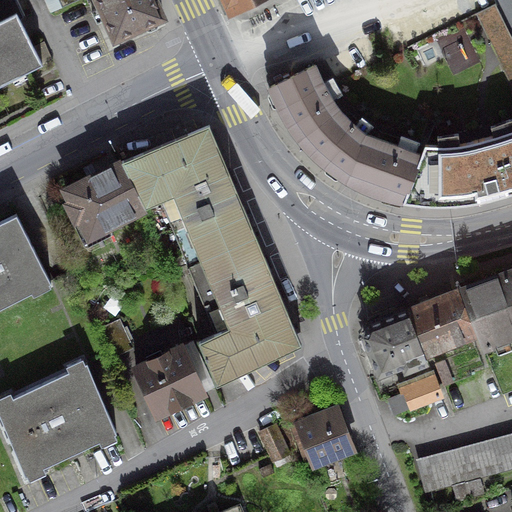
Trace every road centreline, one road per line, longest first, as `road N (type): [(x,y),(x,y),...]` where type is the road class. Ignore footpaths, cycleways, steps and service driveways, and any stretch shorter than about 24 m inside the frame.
road 1 (residential): [(69,511),(349,376)]
road 2 (residential): [(218,62),(0,171)]
road 3 (tertiary): [(347,225),(304,200),(261,154),(218,62)]
road 4 (residential): [(218,62),(412,0)]
road 5 (tertiary): [(511,230),(407,239),(347,225)]
road 6 (tertiary): [(349,376),(332,288),(347,225)]
road 7 (tertiary): [(397,511),(349,376)]
